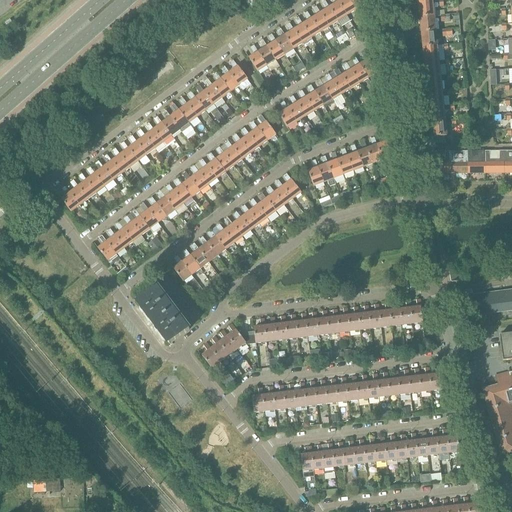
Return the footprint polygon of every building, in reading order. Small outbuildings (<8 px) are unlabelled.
[(331,0),(335,5),(329,8),(338,22),(347,16),(338,2),(336,0),(331,0)] [(342,0),(338,2),(347,16),(356,11),(349,0),(342,0)] [(349,0),(356,11),(365,5),(361,0),(349,0)] [(326,10),(321,14),(329,27),(338,22),(329,8),(325,1),(321,4),(326,10)] [(432,2),(419,3),(420,18),(434,17),(432,2)] [(317,16),(312,19),(320,33),(329,27),(321,14),(316,7),(313,9),(317,16)] [(308,22),(303,25),(311,39),(320,33),(312,19),(307,12),(304,15),(308,22)] [(434,17),(420,18),(422,33),(436,32),(434,17)] [(299,27),(294,30),(303,44),(311,39),(303,25),(299,18),(295,20),(299,27)] [(9,28),(14,25),(10,20),(5,23),(9,28)] [(290,33),(285,36),(294,50),(303,44),(294,30),(290,24),(286,26),(290,33)] [(281,38),(276,41),(285,55),(294,50),(285,36),(281,29),(277,32),(281,38)] [(436,32),(422,33),(423,48),(437,47),(436,32)] [(337,40),(340,45),(349,40),(346,34),(343,36),(337,39),(337,40)] [(272,44),(267,47),(276,61),(285,55),(276,41),(272,35),(268,37),(272,44)] [(263,49),(258,53),(267,66),(276,61),(267,47),(263,40),(259,43),(263,49)] [(255,55),(249,58),(258,72),(267,66),(258,53),(254,46),(250,48),(255,55)] [(437,47),(423,48),(425,63),(439,61),(437,47)] [(365,62),(360,65),(368,79),(378,73),(369,59),(369,60),(365,53),(361,55),(365,62)] [(356,67),(351,71),(359,84),(368,79),(360,65),(356,58),(352,61),(356,67)] [(234,70),(229,73),(239,86),(248,80),(238,67),(233,61),(229,63),(234,70)] [(439,61),(425,63),(426,78),(440,76),(439,61)] [(347,73),(342,76),(350,90),(359,84),(351,71),(347,64),(343,66),(347,73)] [(226,76),(221,80),(231,93),(239,86),(229,73),(225,67),(221,70),(226,76)] [(338,78),(333,82),(341,95),(350,90),(342,76),(338,69),(334,72),(338,78)] [(217,82),(213,86),(222,99),(231,93),(221,80),(216,73),(213,76),(217,82)] [(329,84),(324,87),(332,101),(341,95),(333,82),(329,75),(325,77),(329,84)] [(440,76),(426,78),(428,93),(442,91),(440,76)] [(209,89),(204,92),(214,105),(222,99),(213,86),(208,80),(204,82),(209,89)] [(320,89),(315,93),(324,106),(325,109),(334,103),(332,101),(324,87),(320,80),(316,83),(320,89)] [(201,95),(196,99),(206,112),(214,105),(204,92),(199,86),(196,89),(201,95)] [(311,95),(306,98),(315,112),(324,106),(315,93),(311,86),(307,88),(311,95)] [(442,91),(428,93),(430,108),(444,106),(443,97),(453,96),(452,90),(442,91)] [(302,100),(297,103),(306,117),(315,112),(306,98),(302,91),(298,94),(302,100)] [(192,101),(187,105),(197,118),(206,112),(196,99),(191,92),(188,95),(192,101)] [(293,106),(288,109),(297,123),(306,117),(297,103),(293,97),(289,99),(293,106)] [(184,108),(179,111),(189,124),(197,118),(187,105),(183,99),(179,101),(184,108)] [(284,111),(279,115),(287,128),(297,123),(288,109),(284,102),(280,105),(284,111)] [(176,114),(171,117),(181,131),(180,131),(185,137),(194,130),(189,124),(179,111),(174,105),(171,108),(176,114)] [(444,106),(430,108),(431,123),(445,121),(444,106)] [(230,110),(223,115),(227,120),(234,115),(230,110)] [(167,120),(162,124),(172,137),(180,131),(181,131),(171,117),(166,111),(162,114),(167,120)] [(263,125),(258,129),(267,142),(276,135),(266,122),(261,116),(258,119),(263,125)] [(159,126),(154,130),(164,143),(172,137),(162,124),(158,117),(154,120),(159,126)] [(445,121),(431,123),(433,138),(435,138),(444,137),(447,136),(445,121)] [(254,131),(249,135),(259,148),(267,142),(258,129),(253,122),(249,125),(254,131)] [(150,133),(146,136),(155,150),(164,143),(154,130),(149,124),(146,126),(150,133)] [(246,138),(241,141),(251,154),(259,148),(249,135),(245,129),(241,131),(246,138)] [(142,139),(137,143),(147,156),(155,150),(146,136),(141,130),(137,133),(142,139)] [(383,143),(377,145),(383,161),(393,157),(387,142),(384,134),(380,136),(383,143)] [(237,144),(233,148),(242,160),(251,154),(241,141),(236,135),(233,138),(237,144)] [(134,145),(129,149),(139,162),(147,156),(137,143),(132,136),(129,139),(134,145)] [(373,147),(367,149),(373,164),(383,161),(377,145),(374,138),(370,140),(373,147)] [(229,150),(224,154),(234,167),(242,160),(233,148),(228,141),(224,144),(229,150)] [(363,151),(357,153),(363,168),(373,164),(367,149),(364,142),(360,143),(363,151)] [(125,152),(120,155),(130,168),(139,162),(129,149),(124,143),(120,145),(125,152)] [(353,155),(348,157),(353,172),(363,168),(357,153),(355,146),(350,147),(353,155)] [(221,157),(216,160),(226,173),(234,167),(224,154),(219,148),(216,150),(221,157)] [(117,158),(112,162),(122,175),(130,168),(120,155),(116,149),(112,152),(117,158)] [(343,158),(338,160),(344,176),(353,172),(348,157),(345,149),(341,151),(343,158)] [(486,151),(468,152),(468,174),(486,173),(486,151)] [(504,151),(486,151),(486,173),(504,173),(504,151)] [(437,152),(431,152),(431,164),(431,174),(450,174),(450,152),(445,152),(445,160),(436,160),(436,152),(437,152)] [(455,152),(450,152),(450,174),(468,174),(468,152),(463,152),(463,160),(454,160),(454,152),(455,152)] [(334,162),(328,164),(334,179),(344,176),(338,160),(335,153),(331,155),(334,162)] [(212,163),(207,167),(217,179),(226,173),(216,160),(211,154),(207,157),(212,163)] [(108,164),(104,168),(113,181),(122,175),(112,162),(107,155),(104,158),(108,164)] [(324,166),(318,168),(324,183),(328,182),(330,187),(336,185),(334,179),(328,164),(325,157),(321,158),(324,166)] [(204,169),(199,173),(209,186),(217,179),(207,167),(203,160),(199,163),(204,169)] [(314,170),(308,172),(314,187),(324,183),(318,168),(315,160),(311,162),(314,170)] [(99,162),(95,164),(100,171),(95,174),(105,187),(113,181),(104,168),(99,162)] [(195,176),(191,179),(200,192),(209,186),(199,173),(194,167),(191,169),(195,176)] [(92,177),(87,181),(97,194),(105,187),(95,174),(90,168),(87,171),(92,177)] [(187,182),(182,185),(192,198),(200,192),(191,179),(186,173),(182,175),(187,182)] [(83,183),(78,187),(88,200),(97,194),(87,181),(82,174),(78,177),(83,183)] [(288,183),(283,187),(293,200),(301,193),(292,180),(291,181),(287,174),(283,177),(288,183)] [(178,179),(174,182),(179,188),(174,192),(184,205),(192,198),(182,185),(178,179)] [(75,190),(70,193),(80,206),(88,200),(78,187),(74,181),(70,183),(75,190)] [(279,190),(275,193),(284,206),(293,200),(283,187),(278,181),(275,183),(279,190)] [(170,194),(165,198),(175,211),(184,205),(174,192),(169,185),(166,188),(170,194)] [(66,196),(61,200),(71,213),(72,213),(80,206),(70,193),(65,187),(62,190),(66,196)] [(270,187),(266,190),(271,196),(266,200),(276,212),(284,206),(275,193),(270,187)] [(119,191),(112,196),(117,203),(124,198),(120,193),(119,191)] [(162,201),(157,204),(167,217),(175,211),(165,198),(161,192),(157,194),(162,201)] [(263,202),(258,206),(268,219),(276,212),(266,200),(261,193),(258,196),(263,202)] [(154,207),(149,211),(158,224),(167,217),(157,204),(152,198),(149,201),(154,207)] [(254,209),(250,212),(259,225),(268,219),(258,206),(253,200),(250,202),(254,209)] [(330,200),(321,204),(320,204),(322,209),(332,205),(330,200)] [(145,213),(140,217),(150,230),(158,224),(149,211),(144,204),(140,207),(145,213)] [(246,215),(241,219),(251,231),(259,225),(250,212),(245,206),(241,209),(246,215)] [(136,211),(127,217),(142,236),(150,230),(140,217),(136,211)] [(236,212),(233,215),(238,221),(233,225),(242,238),(251,231),(241,219),(236,212)] [(128,226),(124,230),(133,243),(136,247),(145,241),(142,236),(127,217),(124,220),(128,226)] [(229,228),(224,231),(234,244),(242,238),(233,225),(228,219),(224,221),(229,228)] [(120,232),(115,236),(125,249),(133,243),(124,230),(119,223),(115,226),(120,232)] [(220,225),(216,228),(221,234),(216,237),(226,250),(234,244),(224,231),(220,225)] [(112,239),(107,242),(116,255),(125,249),(115,236),(110,230),(107,232),(112,239)] [(212,240),(208,244),(217,257),(226,250),(216,237),(211,231),(208,234),(212,240)] [(103,245),(98,249),(108,262),(116,255),(107,242),(102,236),(98,239),(103,245)] [(204,247),(199,250),(209,263),(217,257),(208,244),(203,237),(199,240),(204,247)] [(156,239),(148,244),(154,252),(162,246),(156,239)] [(196,253),(191,256),(200,269),(204,274),(212,268),(209,263),(199,250),(194,244),(191,246),(196,253)] [(187,259),(182,263),(192,276),(200,269),(191,256),(186,250),(182,253),(187,259)] [(179,265),(174,269),(183,282),(192,276),(182,263),(178,256),(174,259),(179,265)] [(119,277),(120,278),(128,272),(126,268),(117,275),(119,277)] [(227,270),(218,276),(222,282),(223,282),(231,276),(227,270)] [(461,281),(459,272),(450,273),(452,282),(461,281)] [(209,281),(214,287),(222,282),(218,276),(217,275),(209,281)] [(158,288),(138,303),(142,308),(144,311),(143,313),(147,318),(149,317),(154,324),(174,309),(167,300),(168,300),(166,297),(165,298),(160,290),(158,288)] [(469,295),(468,296),(471,317),(472,317),(471,316),(489,314),(490,314),(507,311),(508,312),(508,311),(511,310),(511,290),(505,291),(487,294),(487,293),(486,293),(486,294),(469,296),(469,295)] [(411,309),(410,309),(412,325),(423,323),(421,308),(420,300),(416,300),(417,308),(411,309)] [(400,310),(402,326),(412,325),(410,309),(411,309),(410,301),(406,302),(407,309),(400,310)] [(390,311),(392,327),(402,326),(400,310),(400,303),(395,303),(396,310),(390,311)] [(380,312),(379,313),(381,329),(392,327),(390,311),(389,304),(385,304),(386,312),(380,312)] [(369,314),(371,330),(381,329),(379,313),(380,312),(379,305),(375,306),(376,313),(369,314)] [(359,315),(358,315),(360,331),(371,330),(369,314),(368,306),(364,307),(365,314),(359,315)] [(348,316),(350,332),(360,331),(358,315),(359,315),(358,308),(354,308),(355,316),(348,316)] [(174,309),(154,324),(159,331),(157,332),(161,337),(163,336),(170,345),(190,330),(188,328),(182,320),(183,319),(181,317),(180,317),(174,309)] [(338,318),(339,334),(350,332),(348,316),(347,309),(343,309),(344,317),(338,318)] [(328,319),(327,319),(329,335),(339,334),(338,318),(337,310),(333,311),(334,318),(328,319)] [(317,320),(319,336),(329,335),(327,319),(328,319),(327,312),(323,312),(323,319),(317,320)] [(307,322),(306,322),(308,338),(319,336),(317,320),(316,313),(312,313),(313,321),(307,322)] [(296,323),(298,339),(308,338),(306,322),(307,322),(306,314),(302,315),(303,322),(296,323)] [(286,324),(285,324),(287,340),(298,339),(296,323),(295,315),(291,316),(292,323),(286,324)] [(275,325),(277,342),(287,340),(285,324),(286,324),(285,317),(281,317),(282,325),(275,325)] [(265,327),(267,343),(277,342),(275,325),(275,318),(271,319),(271,326),(265,327)] [(254,332),(239,334),(246,343),(246,344),(247,345),(252,345),(256,344),(267,343),(265,327),(264,319),(260,320),(261,327),(254,328),(254,332)] [(228,337),(237,350),(246,344),(246,343),(239,334),(236,331),(237,331),(232,324),(229,327),(233,333),(228,337)] [(220,343),(219,343),(229,356),(237,350),(228,337),(224,331),(220,333),(225,339),(220,343)] [(511,333),(499,335),(503,361),(511,360),(511,372),(497,377),(499,380),(496,381),(498,386),(483,390),(501,456),(511,452),(511,333)] [(211,349),(211,350),(221,363),(229,356),(219,343),(220,343),(215,337),(212,340),(216,346),(211,349)] [(208,352),(202,356),(212,369),(221,363),(211,350),(211,349),(207,343),(203,346),(208,352)] [(320,353),(312,354),(314,362),(321,361),(320,353)] [(280,366),(280,360),(279,360),(279,359),(269,361),(270,368),(280,366)] [(430,376),(429,376),(431,392),(442,390),(440,375),(439,367),(435,367),(436,375),(430,376)] [(419,377),(421,393),(431,392),(429,376),(430,376),(429,368),(425,369),(426,376),(419,377)] [(409,378),(411,394),(421,393),(419,377),(419,370),(414,370),(415,377),(409,378)] [(399,379),(398,380),(400,396),(411,394),(409,378),(408,371),(404,371),(405,379),(399,379)] [(388,381),(390,397),(400,396),(398,380),(399,379),(398,372),(394,373),(395,380),(388,381)] [(378,382),(377,382),(379,398),(390,397),(388,381),(387,373),(383,374),(384,381),(378,382)] [(367,383),(369,399),(379,398),(377,382),(378,382),(377,375),(373,375),(374,383),(367,383)] [(357,385),(358,401),(369,399),(367,383),(366,376),(362,376),(363,384),(357,385)] [(347,386),(346,386),(348,402),(358,401),(357,385),(356,377),(352,378),(353,385),(347,386)] [(336,387),(338,403),(348,402),(346,386),(347,386),(346,379),(342,379),(342,386),(336,387)] [(326,388),(325,389),(327,405),(338,403),(336,387),(335,380),(331,380),(332,388),(326,388)] [(315,390),(317,406),(327,405),(325,389),(326,388),(325,381),(321,382),(322,389),(315,390)] [(305,391),(304,391),(306,407),(317,406),(315,390),(314,382),(310,383),(311,390),(305,391)] [(294,392),(296,408),(306,407),(304,391),(305,391),(304,384),(300,384),(301,392),(294,392)] [(284,394),(286,410),(296,408),(294,392),(294,385),(289,385),(290,393),(284,394)] [(274,395),(273,395),(275,411),(286,410),(284,394),(283,386),(279,387),(280,394),(274,395)] [(263,396),(265,412),(275,411),(273,395),(274,395),(273,388),(269,388),(270,395),(263,396)] [(259,397),(252,398),(254,414),(265,412),(263,396),(262,389),(258,389),(259,397)] [(448,438),(447,438),(449,454),(460,453),(458,437),(457,429),(453,430),(454,437),(448,438)] [(437,439),(439,455),(449,454),(447,438),(448,438),(447,430),(443,431),(444,438),(437,439)] [(427,440),(426,440),(428,456),(439,455),(437,439),(436,432),(432,432),(433,440),(427,440)] [(416,442),(418,458),(428,456),(426,440),(427,440),(426,433),(422,433),(423,441),(416,442)] [(406,443),(405,443),(407,459),(418,458),(416,442),(415,434),(411,435),(412,442),(406,443)] [(396,444),(395,444),(397,460),(407,459),(405,443),(406,443),(405,435),(401,436),(402,443),(396,444)] [(385,445),(386,461),(397,460),(395,444),(396,444),(395,437),(391,437),(391,445),(385,445)] [(375,447),(374,447),(376,463),(386,461),(385,445),(384,438),(380,439),(381,446),(375,447)] [(364,448),(366,464),(376,463),(374,447),(375,447),(374,439),(370,440),(370,447),(364,448)] [(354,449),(353,449),(355,465),(366,464),(364,448),(363,441),(359,441),(360,449),(354,449)] [(343,451),(345,467),(355,465),(353,449),(354,449),(353,442),(349,442),(350,450),(343,451)] [(333,452),(332,452),(334,468),(345,467),(343,451),(342,443),(338,444),(339,451),(333,452)] [(322,453),(324,469),(324,474),(325,480),(336,479),(335,473),(334,468),(332,452),(333,452),(332,444),(328,445),(329,452),(322,453)] [(312,454),(313,470),(324,469),(322,453),(322,446),(318,446),(318,454),(312,454)] [(308,455),(301,456),(303,471),(304,478),(314,477),(313,470),(312,454),(311,447),(307,448),(308,455)] [(451,471),(452,479),(462,478),(461,470),(451,471)] [(34,481),(34,493),(61,492),(60,480),(34,481)] [(469,505),(468,505),(468,511),(479,511),(479,504),(478,497),(474,497),(475,505),(469,505)] [(458,507),(458,511),(468,511),(468,505),(469,505),(468,498),(464,498),(465,506),(458,507)] [(448,508),(447,508),(447,511),(458,511),(458,507),(457,499),(453,500),(454,507),(448,508)] [(437,509),(437,511),(447,511),(447,508),(448,508),(447,501),(443,501),(444,508),(437,509)] [(427,510),(426,510),(426,511),(437,511),(437,509),(436,502),(432,502),(433,510),(427,510)] [(417,511),(416,511),(426,511),(426,510),(427,510),(426,503),(422,504),(423,511),(417,511)]
